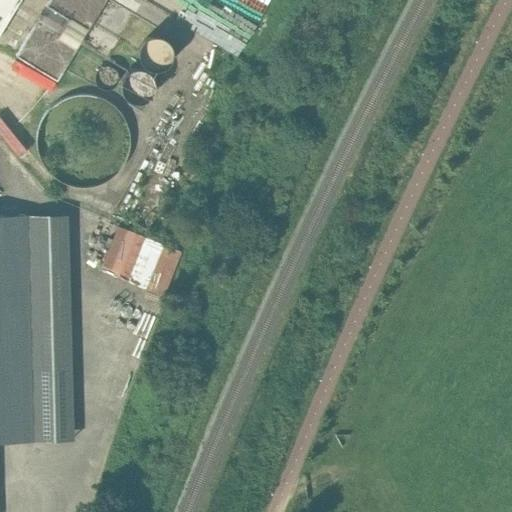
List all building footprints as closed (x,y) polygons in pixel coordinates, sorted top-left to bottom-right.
[(0,0),(0,30),(18,0),(0,0)] [(72,51),(102,0),(44,0),(34,18),(54,30),(49,38),(72,51)] [(241,38),(256,14),(233,0),(191,0),(184,11),(204,23),(200,29),(233,50),(240,38),(241,38)] [(128,104),(174,59),(145,29),(116,57),(124,65),(107,82),(128,104)] [(126,139),(126,138),(126,130),(123,121),(118,111),(113,105),(107,100),(99,95),(92,92),(81,90),(72,91),(64,92),(54,97),(46,103),(40,110),(35,119),(31,129),(31,137),(31,145),(34,156),(38,164),(45,172),(52,178),(60,182),(68,185),(77,186),(88,185),(96,183),(104,179),(112,173),(118,166),(122,157),(125,148),(126,139)] [(0,440),(32,440),(26,214),(0,214),(0,440)] [(163,296),(181,251),(118,225),(100,270),(163,296)]
